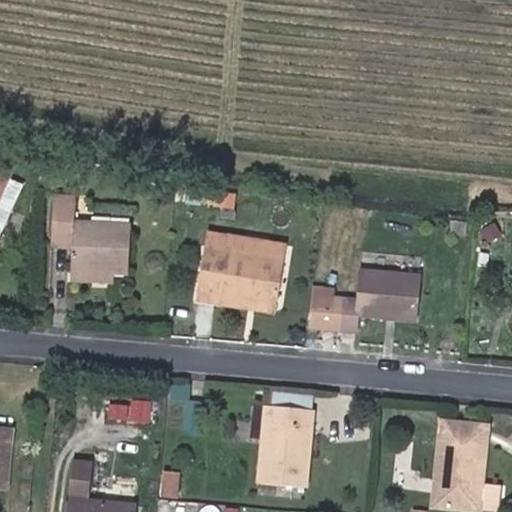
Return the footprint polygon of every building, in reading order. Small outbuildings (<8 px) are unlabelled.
[(0,192),(4,183),(21,189),(27,175),(0,162),(0,192)] [(207,182),(205,191),(203,205),(221,209),(225,184),(207,182)] [(0,192),(0,230),(21,189),(4,183),(0,192)] [(190,188),(187,203),(203,205),(205,191),(190,188)] [(73,242),(72,248),(71,268),(128,270),(130,225),(73,222),(75,195),(56,194),(53,241),(73,242)] [(467,224),(451,223),(450,235),(466,236),(467,224)] [(225,251),(284,260),(286,245),(228,237),(225,251)] [(218,294),(277,304),(284,260),(225,251),(206,248),(197,298),(217,301),(218,294)] [(358,312),(415,318),(419,275),(362,269),(358,299),(317,294),(312,325),(356,329),(358,312)] [(276,310),(277,304),(218,294),(217,301),(276,310)] [(271,403),(312,407),(313,395),(272,391),(271,403)] [(301,444),(304,408),(267,405),(260,481),(305,485),(308,444),(301,444)] [(312,408),(304,408),(301,444),(308,444),(312,408)] [(479,510),(482,481),(487,426),(443,420),(433,505),(479,510)] [(12,428),(0,426),(0,488),(6,489),(12,428)] [(134,511),(136,504),(93,500),(97,460),(74,458),(68,511),(134,511)] [(167,466),(165,493),(180,495),(184,468),(167,466)] [(500,511),(505,483),(482,481),(479,510),(497,511),(500,511)]
